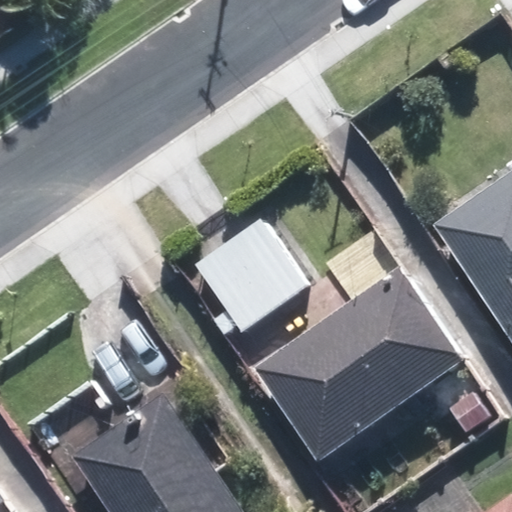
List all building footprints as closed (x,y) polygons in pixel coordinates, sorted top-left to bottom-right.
[(511,172),(426,229),(511,357),(511,172)] [(265,217),(191,266),(238,337),(312,289),(265,217)] [(315,464),(458,363),(393,272),(250,373),(315,464)] [(236,511),(162,402),(71,463),(103,511),(236,511)] [(511,511),(511,503),(510,500),(491,511),(511,511)]
